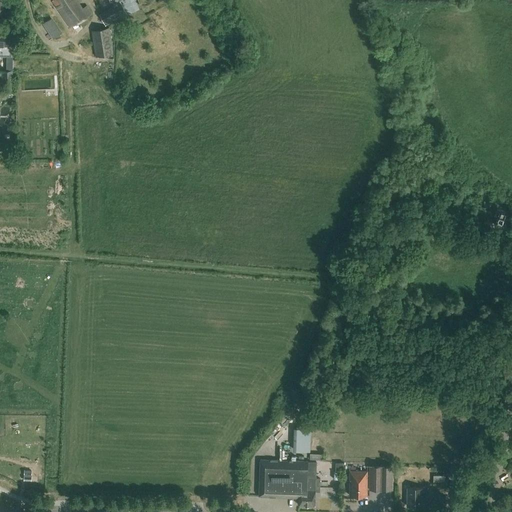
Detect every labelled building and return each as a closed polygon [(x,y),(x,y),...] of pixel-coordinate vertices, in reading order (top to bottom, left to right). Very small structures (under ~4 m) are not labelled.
[(81,1),(83,0),(54,0),(72,26),(92,12),(87,5),(84,6),(81,1)] [(109,0),(110,3),(114,1),(116,5),(107,10),(113,20),(126,13),(118,0),(109,0)] [(113,20),(107,10),(99,14),(106,25),(113,20)] [(43,22),(50,33),(54,38),(63,32),(53,16),(43,22)] [(93,30),(94,33),(97,56),(101,56),(114,54),(110,27),(93,30)] [(0,45),(8,45),(9,31),(0,31),(0,45)] [(3,89),(13,89),(12,70),(2,71),(3,89)] [(316,461),(308,461),(308,460),(260,459),(258,496),(299,497),(299,506),(315,506),(316,491),(320,491),(320,478),(316,478),(316,461)] [(370,490),(392,490),(392,465),(370,465),(370,478),(370,490)] [(451,477),(456,478),(463,480),(465,469),(458,467),(458,469),(453,468),(451,477)] [(367,495),(367,470),(349,469),(349,495),(367,495)] [(24,471),(23,481),(31,481),(32,471),(24,471)] [(427,506),(427,498),(422,497),(422,487),(407,487),(406,506),(427,506)]
